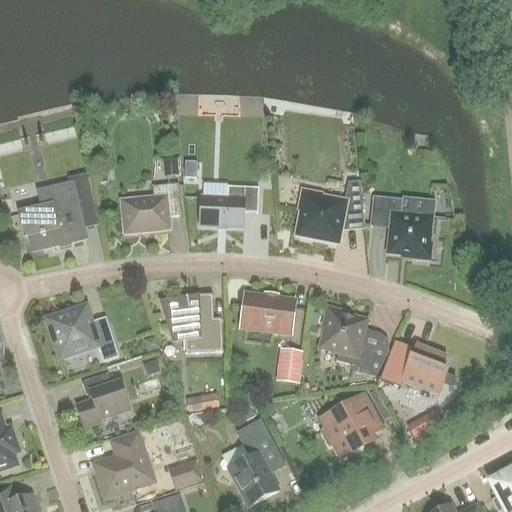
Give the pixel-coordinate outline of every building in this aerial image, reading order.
[(53,136),(57,136),(57,140),(79,137),(77,119),(51,122),(53,136)] [(163,162),(164,176),(178,175),(177,161),(163,162)] [(186,164),(186,180),(200,181),(200,164),(186,164)] [(100,177),(101,185),(109,184),(108,176),(100,177)] [(30,237),(34,253),(86,241),(80,216),(94,213),(85,178),(70,182),(71,187),(39,194),(43,210),(20,215),(26,238),(30,237)] [(364,222),(360,183),(348,184),(344,205),(321,200),(322,197),(304,194),(300,212),(303,212),(298,236),(337,244),(341,224),(364,222)] [(153,189),(154,200),(122,204),(125,236),(169,231),(168,219),(182,218),(179,186),(153,189)] [(258,215),(259,190),(228,188),(227,201),(201,199),(200,228),(244,230),(245,214),(258,215)] [(430,245),(433,219),(401,216),(402,202),(373,199),(370,229),(390,231),(387,256),(413,259),(413,261),(431,263),(433,245),(430,245)] [(223,354),(222,321),(214,321),(213,297),(196,297),(196,303),(189,304),(188,299),(162,307),(168,327),(175,326),(176,341),(184,341),(185,356),(223,354)] [(295,304),(246,297),(241,330),(291,336),(295,304)] [(94,333),(86,309),(48,322),(60,360),(98,347),(103,364),(119,359),(109,328),(94,333)] [(320,350),(338,355),(336,363),(355,368),(353,374),(369,379),(376,353),(360,349),(367,323),(346,317),(346,314),(328,310),(323,328),(326,329),(320,350)] [(156,339),(144,343),(148,355),(160,351),(156,339)] [(447,359),(416,347),(402,383),(438,398),(448,373),(442,371),(447,359)] [(300,386),(304,354),(280,351),(276,383),(300,386)] [(386,368),(400,373),(405,356),(392,351),(386,368)] [(159,374),(156,362),(142,367),(146,378),(159,374)] [(76,408),(84,430),(101,424),(100,423),(129,413),(120,384),(112,387),(109,375),(82,384),(86,397),(90,396),(92,403),(76,408)] [(368,398),(382,423),(388,420),(374,394),(368,398)] [(219,411),(217,399),(188,404),(190,416),(219,411)] [(339,424),(323,433),(330,447),(334,445),(342,460),(364,448),(362,445),(372,439),(370,436),(381,431),(364,399),(334,415),(339,424)] [(254,419),(250,411),(242,416),(247,423),(254,419)] [(13,456),(18,454),(10,430),(5,432),(0,418),(0,472),(17,467),(13,456)] [(249,509),(279,493),(270,477),(286,468),(261,422),(236,435),(250,460),(228,471),(249,509)] [(119,461),(96,468),(107,499),(152,484),(137,438),(114,445),(119,461)] [(202,483),(195,463),(168,473),(175,493),(202,483)] [(507,476),(491,485),(499,499),(492,503),(496,511),(505,511),(511,511),(511,479),(509,481),(507,476)] [(37,511),(33,498),(16,503),(11,489),(0,492),(0,511),(37,511)] [(155,511),(184,511),(179,497),(153,506),(155,511)]
